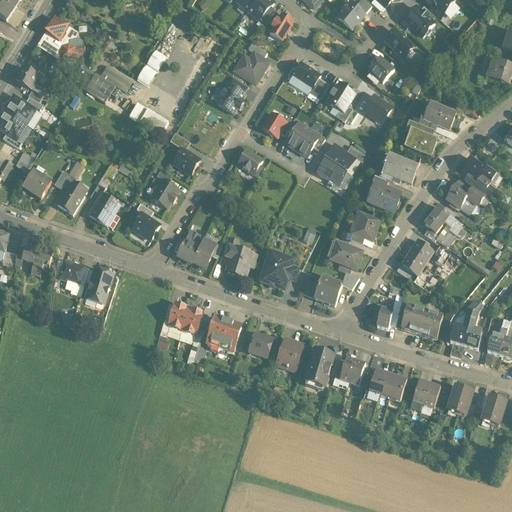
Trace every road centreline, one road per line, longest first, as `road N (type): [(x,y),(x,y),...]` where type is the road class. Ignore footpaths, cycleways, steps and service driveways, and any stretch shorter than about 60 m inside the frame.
road 1 (residential): [(343,329),(447,165),(511,107)]
road 2 (residential): [(150,265),(343,329)]
road 3 (residential): [(343,329),(511,381)]
road 4 (residential): [(0,215),(150,265)]
road 5 (residential): [(150,265),(239,137)]
